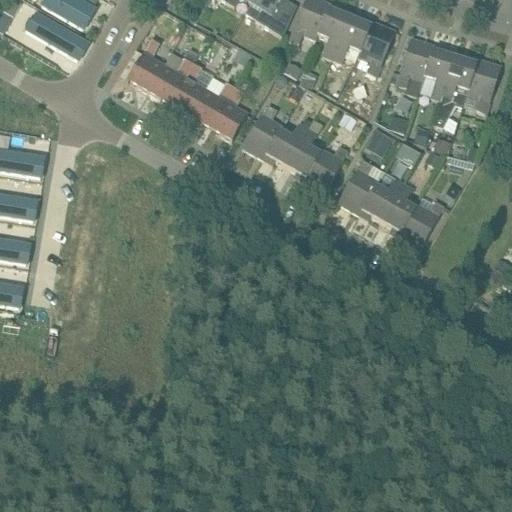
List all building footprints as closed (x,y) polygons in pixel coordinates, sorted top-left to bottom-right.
[(28,0),(28,1),(81,32),(88,19),(65,6),(68,0),(28,0)] [(240,0),(251,6),(254,0),(212,0),(208,7),(215,12),(221,3),(233,11),(240,0)] [(254,0),(251,6),(261,13),(254,24),(282,41),(296,10),(282,1),(282,0),(254,0)] [(306,0),(288,45),(309,53),(329,8),(310,0),(306,0)] [(10,1),(2,15),(12,22),(21,7),(10,1)] [(322,59),(331,63),(349,22),(338,17),(340,12),(329,8),(309,53),(311,54),(313,50),(324,54),(322,59)] [(31,15),(19,35),(74,68),(86,47),(31,15)] [(349,22),(331,63),(342,67),(348,52),(360,57),(373,26),(362,22),(360,26),(349,22)] [(373,26),(360,57),(358,61),(370,66),(365,77),(376,81),(395,35),(373,26)] [(418,102),(424,82),(433,49),(410,42),(399,77),(396,88),(395,90),(406,93),(404,98),(418,102)] [(159,48),(150,43),(128,81),(137,87),(135,90),(146,96),(162,68),(151,62),(159,48)] [(433,49),(424,82),(435,85),(430,101),(441,104),(454,61),(442,58),(444,53),(433,49)] [(454,61),(441,104),(432,130),(442,133),(456,108),(462,110),(465,100),(466,100),(478,63),(466,60),(465,65),(454,61)] [(168,72),(162,68),(146,96),(153,100),(160,104),(162,101),(169,105),(191,67),(183,62),(175,76),(168,72)] [(478,63),(466,100),(479,104),(475,115),(485,118),(500,70),(478,63)] [(201,73),(191,67),(169,105),(179,110),(177,114),(189,121),(205,93),(193,86),(201,73)] [(392,75),(389,85),(396,88),(399,77),(392,75)] [(277,80),(275,84),(276,88),(280,90),(284,89),(286,84),(285,81),(281,78),(277,80)] [(217,100),(205,93),(189,121),(202,128),(204,125),(207,127),(212,130),(234,91),(229,88),(225,86),(217,100)] [(244,97),(234,91),(212,130),(220,134),(218,138),(231,145),(247,118),(236,111),(244,97)] [(278,134),(281,130),(271,124),(277,115),(267,109),(262,119),(261,118),(242,152),(262,163),(278,134)] [(404,135),(408,124),(393,119),(390,130),(404,135)] [(305,122),(301,129),(307,132),(311,125),(305,122)] [(298,127),(290,141),(278,134),(262,163),(272,169),(275,165),(285,170),(307,132),(301,129),(298,127)] [(307,132),(285,170),(296,177),(293,181),(303,187),(319,158),(309,152),(317,138),(307,132)] [(375,134),(365,152),(370,155),(375,147),(386,153),(391,144),(375,134)] [(322,154),(319,158),(303,187),(324,199),(343,166),(342,165),(347,155),(338,150),(332,160),(322,154)] [(0,151),(0,175),(41,183),(45,159),(0,151)] [(406,151),(400,163),(412,170),(419,158),(406,151)] [(475,156),(468,155),(466,164),(473,166),(475,156)] [(358,219),(375,190),(383,176),(363,164),(357,174),(356,174),(337,207),(358,219)] [(375,190),(358,219),(368,225),(371,220),(381,226),(404,188),(394,182),(386,196),(375,190)] [(404,188),(381,226),(391,232),(389,237),(399,242),(418,209),(417,208),(414,213),(404,207),(412,193),(404,188)] [(0,196),(0,221),(33,227),(37,203),(0,196)] [(418,209),(399,242),(419,254),(438,221),(443,211),(434,205),(428,215),(418,209)] [(0,240),(0,264),(27,269),(31,245),(0,240)] [(0,278),(0,303),(19,307),(23,283),(0,278)]
